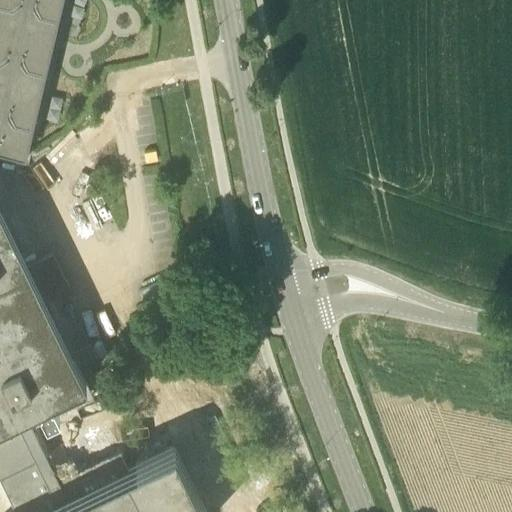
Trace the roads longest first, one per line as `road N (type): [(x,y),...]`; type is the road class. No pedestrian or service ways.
road 1 (secondary): [(295,311),(227,0)]
road 2 (tertiary): [(295,311),(365,295),(511,329)]
road 3 (secondary): [(358,511),(295,311)]
